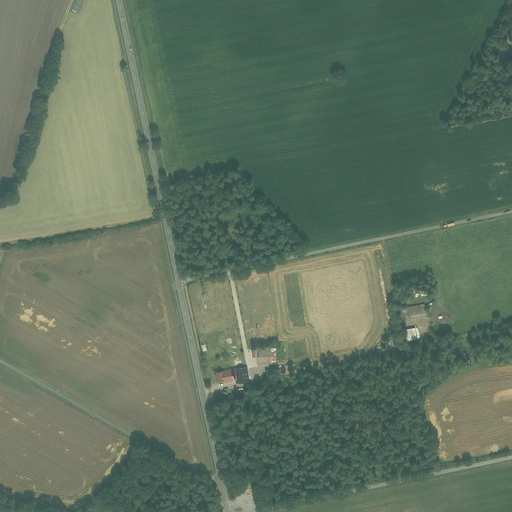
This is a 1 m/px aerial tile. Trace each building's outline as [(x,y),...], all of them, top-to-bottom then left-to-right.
[(424,303),(405,306),(405,308),(401,309),(403,319),(426,315),(424,303)] [(417,338),(414,327),(403,329),(405,341),(417,338)] [(255,348),(256,364),(271,363),(270,348),(255,348)] [(247,368),(231,370),(233,380),(233,383),(249,380),(247,368)] [(223,369),(215,371),(217,382),(223,380),(224,382),(233,380),(231,370),(231,369),(223,370),(223,369)]
